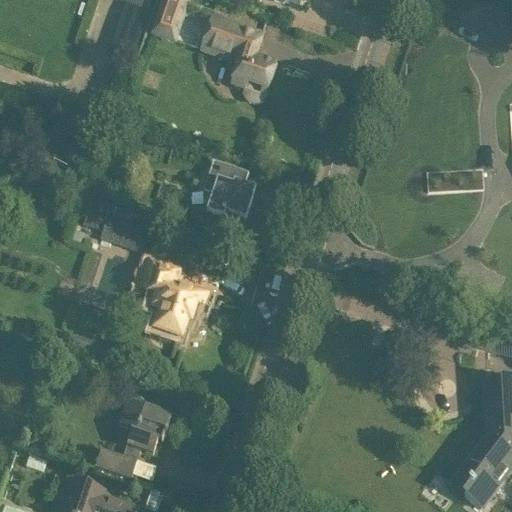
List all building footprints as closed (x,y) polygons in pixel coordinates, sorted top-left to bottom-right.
[(153,0),(126,0),(109,53),(134,61),(153,0)] [(160,0),(148,40),(173,47),(188,0),(160,0)] [(242,96),(262,103),(275,66),(253,59),(261,36),(212,19),(202,48),(238,60),(230,86),(244,91),(242,96)] [(221,219),(219,226),(235,232),(239,220),(245,222),(255,191),(244,187),(247,175),(212,164),(203,193),(212,196),(206,214),(221,219)] [(87,213),(82,228),(101,234),(142,248),(147,233),(106,219),(97,216),(97,217),(87,213)] [(146,327),(154,330),(154,332),(154,334),(154,335),(154,337),(155,338),(156,339),(157,341),(159,342),(161,343),(162,343),(164,343),(165,343),(168,342),(168,341),(169,340),(171,339),(171,338),(172,336),(179,339),(185,321),(189,323),(198,294),(173,286),(177,275),(149,265),(141,292),(156,297),(146,327)] [(83,341),(68,336),(63,349),(79,355),(83,341)] [(0,372),(0,453),(7,456),(29,381),(0,372)] [(467,487),(470,490),(463,499),(480,511),(507,476),(504,474),(509,468),(511,466),(511,384),(500,386),(501,393),(490,393),(493,438),(487,438),(487,440),(459,478),(469,485),(467,487)] [(94,468),(130,480),(139,453),(152,458),(157,444),(161,446),(171,417),(144,408),(143,411),(126,405),(118,431),(130,435),(122,459),(100,451),(94,468)] [(139,511),(140,510),(101,497),(102,493),(67,482),(57,511),(139,511)]
